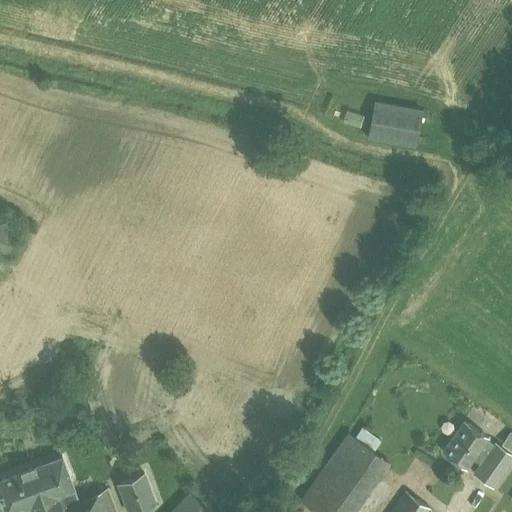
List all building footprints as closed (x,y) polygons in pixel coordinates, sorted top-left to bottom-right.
[(378,103),(377,116),(427,118),(428,105),(378,103)] [(424,137),(425,120),(376,117),(376,134),(424,137)] [(0,253),(8,256),(19,224),(0,217),(0,253)] [(494,444),(486,438),(487,436),(464,420),(443,450),(466,467),(474,455),(483,460),(474,472),(493,485),(511,457),(511,453),(496,442),(494,444)] [(381,439),(362,426),(355,436),(348,432),(301,499),(319,511),(352,511),(389,461),(374,450),(381,439)] [(511,430),(501,443),(511,450),(511,430)] [(79,500),(62,455),(43,462),(43,461),(13,473),(0,478),(0,495),(6,511),(9,511),(17,509),(18,511),(116,511),(107,488),(79,500)] [(127,511),(134,511),(158,503),(145,471),(116,482),(127,511)] [(211,511),(190,491),(169,511),(211,511)] [(431,511),(407,493),(392,511),(431,511)]
